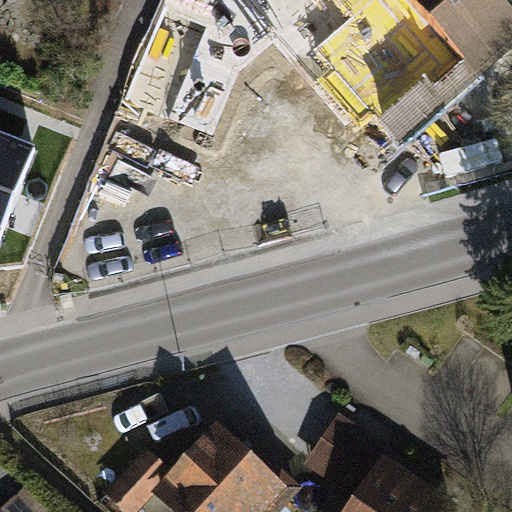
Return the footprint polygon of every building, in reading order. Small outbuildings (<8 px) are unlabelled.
[(295,0),(281,13),(390,137),(511,29),(511,17),(496,0),(295,0)] [(155,34),(126,98),(214,136),(241,72),(202,54),(214,27),(167,6),(155,34)] [(0,261),(42,158),(0,140),(0,261)] [(348,418),(314,472),(359,500),(393,445),(348,418)] [(218,436),(163,495),(181,511),(276,511),(297,490),(257,453),(248,463),(218,436)] [(452,511),(383,465),(351,511),(452,511)] [(53,511),(28,486),(1,511),(53,511)]
